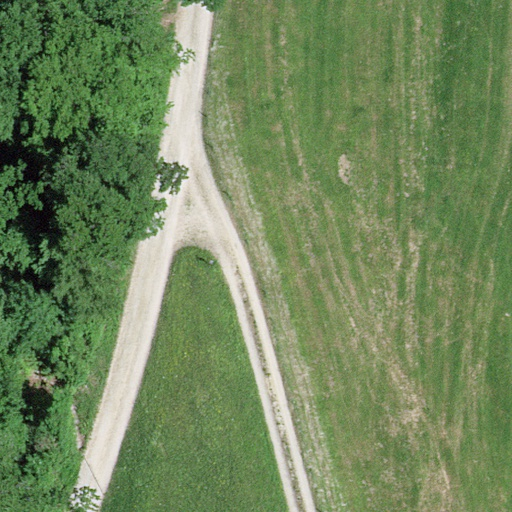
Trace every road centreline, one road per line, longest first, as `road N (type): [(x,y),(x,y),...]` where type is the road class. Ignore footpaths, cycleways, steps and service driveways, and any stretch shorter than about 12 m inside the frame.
road 1 (track): [(172,161),(209,205),(241,280),(305,511)]
road 2 (track): [(172,161),(128,369),(70,511)]
road 3 (track): [(198,0),(172,161)]
